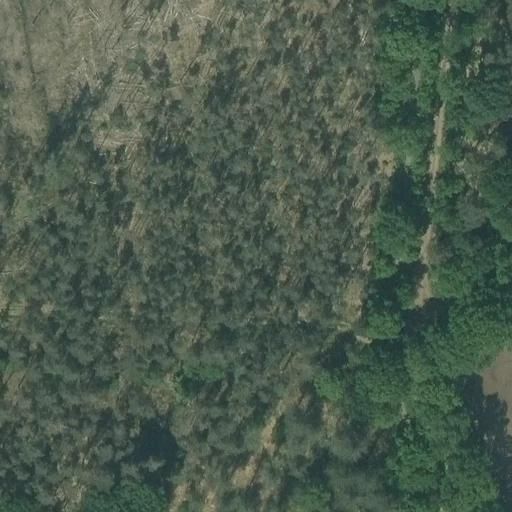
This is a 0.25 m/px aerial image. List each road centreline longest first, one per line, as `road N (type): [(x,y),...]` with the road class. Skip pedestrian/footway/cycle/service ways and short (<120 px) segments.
road 1 (track): [(414,321),(445,0)]
road 2 (track): [(456,511),(412,406),(414,321)]
